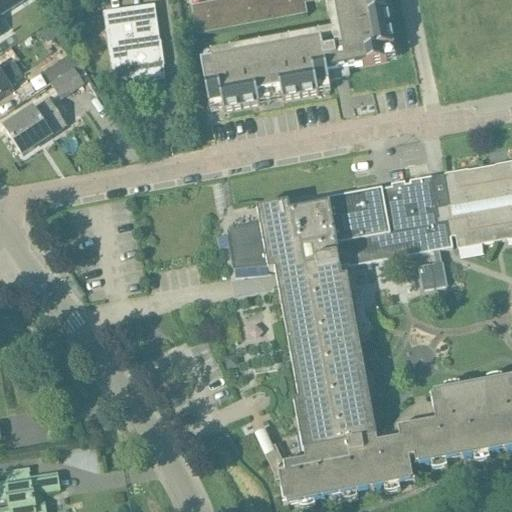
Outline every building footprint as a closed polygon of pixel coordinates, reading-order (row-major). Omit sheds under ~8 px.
[(0,0),(0,18),(14,10),(28,1),(27,0),(0,0)] [(304,0),(234,0),(191,8),(197,37),(308,17),(304,0)] [(324,42),(201,66),(209,107),(210,107),(222,104),(224,114),(260,108),(260,107),(258,98),(281,93),(283,103),(319,96),(317,86),(329,84),(330,84),(329,82),(349,79),(347,71),(387,64),(387,63),(385,51),(394,49),(395,49),(389,17),(388,13),(387,13),(378,15),(375,0),(333,0),(343,50),(326,53),(324,42)] [(116,87),(164,81),(154,9),(106,16),(116,87)] [(72,57),(44,76),(51,87),(74,72),(79,68),(72,57)] [(0,102),(13,93),(8,84),(20,76),(14,67),(0,73),(0,102)] [(51,87),(50,87),(59,100),(61,103),(85,88),(84,87),(74,72),(51,87)] [(34,112),(6,131),(23,157),(51,138),(65,128),(50,106),(48,103),(34,112)] [(511,164),(466,173),(444,176),(450,207),(437,209),(432,181),(392,188),(392,191),(327,203),(328,209),(290,215),(289,208),(258,212),(260,227),(230,234),(235,272),(269,271),(271,275),(278,274),(300,403),(295,404),(304,454),(305,454),(306,463),(285,467),(276,447),(265,452),(262,446),(261,447),(275,476),(276,483),(277,483),(277,480),(280,480),(285,506),(284,506),(284,507),(300,505),(301,511),(303,511),(307,511),(309,511),(312,511),(313,511),(316,510),(314,502),(342,497),(343,504),(347,504),(350,504),(351,504),(353,503),(356,502),(359,501),(358,494),(384,489),(386,496),(390,497),(392,496),(395,496),(398,495),(401,494),(399,486),(416,483),(415,482),(414,482),(410,461),(416,460),(417,467),(416,467),(416,468),(432,465),(433,472),(437,473),(440,473),(442,472),(444,472),(446,471),(448,470),(446,463),(474,458),(475,465),(478,465),(481,465),(483,465),(486,464),(490,462),(488,455),(511,450),(511,383),(503,385),(502,379),(498,379),(496,379),(493,380),(490,381),(488,382),(489,387),(461,393),(460,387),(457,387),(456,387),(453,387),(450,388),(446,389),(445,390),(446,395),(430,398),(431,399),(432,398),(433,404),(428,405),(427,403),(423,404),(417,406),(411,409),(407,413),(402,417),(398,422),(396,426),(393,429),(389,431),(386,433),(382,434),(384,444),(379,445),(378,440),(348,279),(342,280),(341,269),(350,268),(351,269),(452,250),(450,239),(455,239),(457,251),(511,241),(511,164)] [(87,295),(75,279),(68,284),(80,300),(87,295)] [(37,497),(59,494),(57,476),(30,480),(28,472),(5,475),(6,484),(0,484),(0,503),(9,502),(10,511),(0,511),(44,511),(43,505),(38,505),(37,497)]
